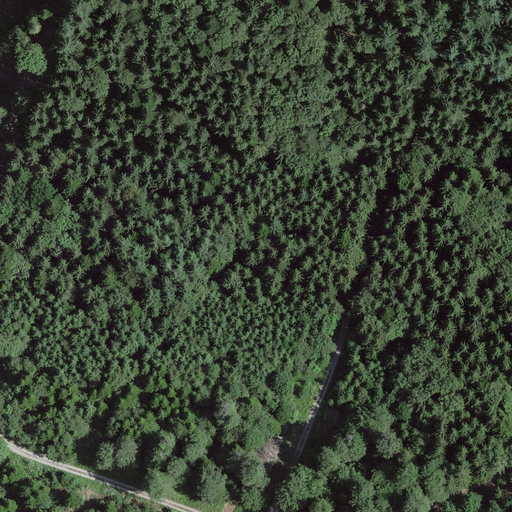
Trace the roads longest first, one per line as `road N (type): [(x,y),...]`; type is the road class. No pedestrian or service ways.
road 1 (track): [(272,511),(460,0)]
road 2 (track): [(0,436),(193,511)]
road 3 (track): [(65,0),(23,85),(0,165)]
